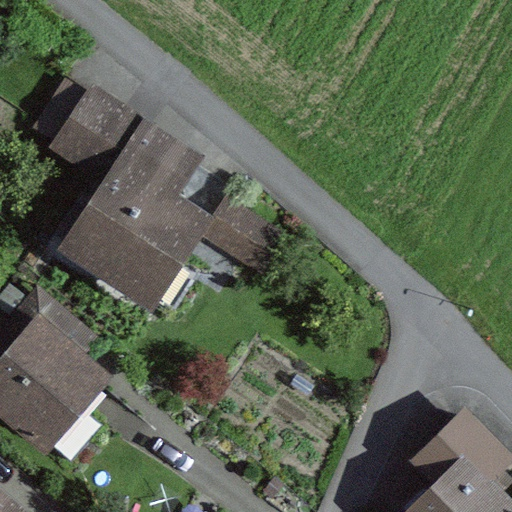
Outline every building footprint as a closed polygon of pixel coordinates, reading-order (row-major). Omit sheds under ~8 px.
[(86,161),(119,112),(90,93),(88,97),(66,82),(38,125),(60,139),(58,143),(86,161)] [(189,159),(119,112),(86,161),(114,179),(71,244),(149,295),(198,221),(164,198),(189,159)] [(278,237),(226,202),(208,230),(260,264),(278,237)] [(102,423),(75,399),(97,375),(40,326),(19,350),(0,334),(0,400),(69,461),(102,423)] [(511,446),(511,439),(468,397),(413,452),(436,475),(398,511),(511,511),(511,484),(493,466),(511,446)] [(0,511),(19,511),(0,495),(0,511)]
